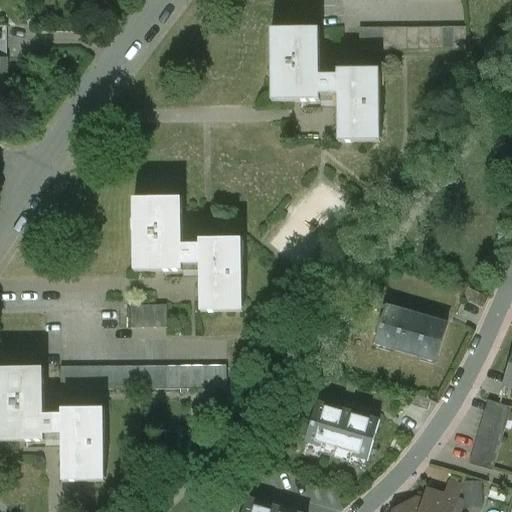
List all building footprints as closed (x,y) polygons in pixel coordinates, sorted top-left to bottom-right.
[(465,27),(359,28),(360,51),(465,50),(465,27)] [(319,30),(273,30),(274,103),(320,102),(320,96),(320,77),(319,30)] [(8,43),(0,42),(0,104),(9,105),(8,43)] [(380,143),(378,71),(338,72),(338,96),(339,144),(380,143)] [(338,96),(338,77),(320,77),(320,96),(338,96)] [(182,199),(134,200),(136,272),(183,271),(183,246),(182,199)] [(243,313),(242,240),(200,241),(200,245),(200,265),(201,314),(243,313)] [(200,265),(200,245),(183,246),(183,266),(200,265)] [(167,306),(131,306),(131,329),(167,329),(167,306)] [(446,327),(387,309),(375,347),(435,365),(446,327)] [(226,366),(60,367),(61,392),(226,391),(226,366)] [(44,369),(0,369),(0,442),(45,442),(45,437),(44,417),(44,369)] [(508,411),(485,404),(481,416),(505,423),(508,411)] [(378,424),(318,406),(306,445),(367,463),(378,424)] [(105,483),(104,410),(63,411),(63,437),(64,483),(105,483)] [(505,423),(481,416),(478,429),(501,436),(505,423)] [(63,417),(44,417),(45,437),(63,437),(63,417)] [(501,436),(478,429),(474,440),(498,448),(501,436)] [(498,448),(474,440),(470,453),(494,460),(498,448)] [(494,460),(470,453),(467,465),(491,473),(494,460)] [(417,501),(396,511),(455,511),(462,488),(449,485),(445,498),(428,493),(425,503),(417,501)] [(280,511),(247,502),(243,511),(280,511)]
